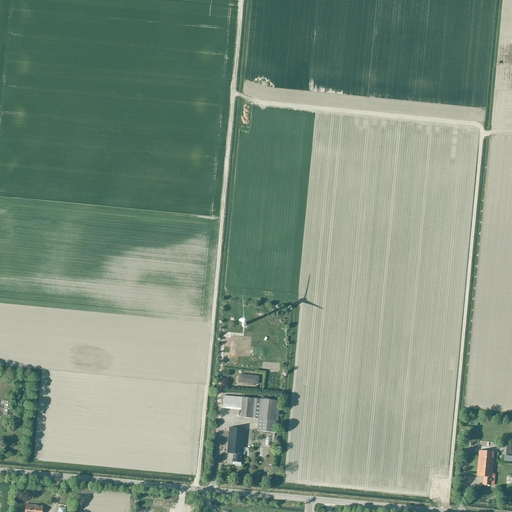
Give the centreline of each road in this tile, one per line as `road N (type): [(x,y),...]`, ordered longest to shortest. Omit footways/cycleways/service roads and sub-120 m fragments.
road 1 (track): [(241,0),(197,489)]
road 2 (unclassified): [(436,511),(0,471)]
road 3 (unclassified): [(445,511),(482,134)]
